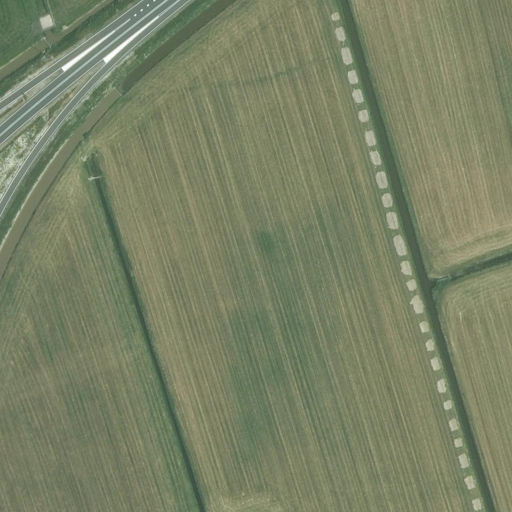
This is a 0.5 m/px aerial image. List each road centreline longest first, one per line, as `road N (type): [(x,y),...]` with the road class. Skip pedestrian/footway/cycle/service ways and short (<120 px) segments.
road 1 (trunk): [(0,208),(32,154),(152,10)]
road 2 (trunk): [(0,135),(152,10)]
road 3 (trunk): [(152,10),(0,107)]
